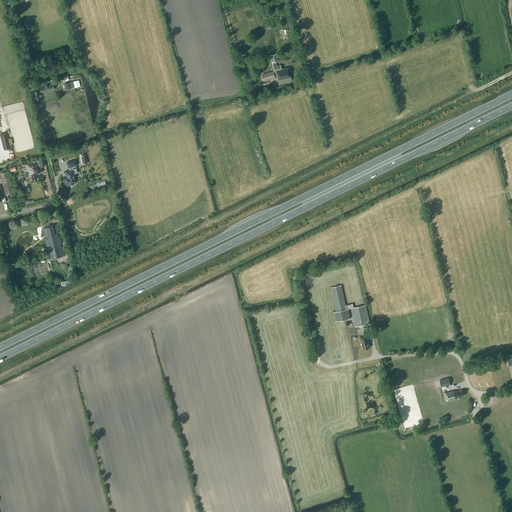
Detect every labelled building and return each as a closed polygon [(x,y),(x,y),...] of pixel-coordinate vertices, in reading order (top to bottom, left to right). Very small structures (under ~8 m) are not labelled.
[(263,75),(261,75),(263,80),(264,79),(265,80),(271,79),(270,78),(272,78),(276,78),(276,76),(277,76),(278,80),(291,77),(288,67),(281,69),(280,65),(277,66),(276,61),(278,61),(276,54),(270,55),(272,62),(273,62),(274,66),(273,67),(274,71),(272,72),(270,73),(270,72),(265,74),(264,74),(263,74),(263,75)] [(52,83),(43,85),(43,86),(39,87),(41,91),(44,90),(44,91),(54,89),(52,83)] [(10,148),(6,132),(0,133),(0,134),(4,149),(10,148)] [(28,177),(29,176),(31,175),(32,180),(37,179),(35,174),(39,173),(38,167),(45,166),(43,159),(39,160),(38,161),(39,165),(38,165),(37,164),(28,166),(29,173),(24,174),(25,177),(26,177),(28,177)] [(75,160),(67,162),(68,167),(69,170),(65,171),(66,175),(67,175),(67,177),(64,178),(66,185),(69,184),(70,184),(71,184),(72,184),(73,184),(73,183),(76,182),(74,174),(77,173),(75,165),(77,165),(75,160)] [(13,192),(8,171),(0,173),(5,194),(13,192)] [(45,240),(50,260),(65,256),(63,247),(61,248),(60,245),(62,244),(60,236),(58,237),(57,233),(59,233),(57,225),(42,229),(41,230),(42,235),(43,235),(44,236),(48,235),(49,239),(45,240)] [(45,262),(33,265),(34,269),(36,269),(36,268),(39,267),(39,269),(41,269),(42,272),(47,270),(45,262)] [(341,285),(331,287),(336,311),(333,312),(335,321),(350,318),(348,309),(351,308),(355,326),(370,323),(367,310),(366,310),(365,305),(354,307),(353,304),(351,304),(346,305),(341,285)] [(360,337),(361,343),(362,343),(363,349),(370,347),(369,341),(368,336),(360,337)] [(451,384),(449,378),(440,380),(442,386),(451,384)] [(456,391),(456,390),(445,393),(447,400),(456,398),(464,395),(462,390),(456,391)]
